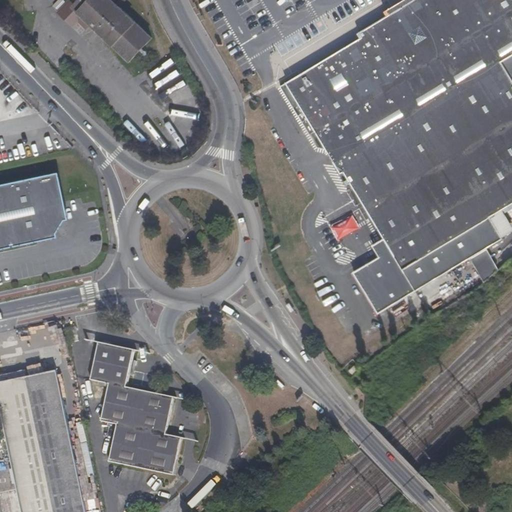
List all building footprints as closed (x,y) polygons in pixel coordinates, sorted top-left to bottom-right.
[(154,37),(121,7),(127,0),(79,0),(80,0),(75,5),(70,1),(59,12),(75,26),(80,21),(86,28),(92,23),(132,61),(154,37)] [(329,150),(333,158),(342,174),(345,172),(350,179),(344,182),(346,187),(352,183),(386,239),(374,246),(382,260),(357,275),(380,314),(504,239),(492,218),(511,205),(511,0),(408,0),(393,9),(391,9),(387,12),(390,15),(361,32),(363,37),(318,65),(282,87),(318,148),(329,150)] [(53,174),(0,185),(0,248),(52,239),(63,219),(53,174)] [(76,339),(74,330),(65,331),(67,342),(76,339)] [(123,389),(130,352),(99,346),(92,384),(107,386),(101,423),(115,425),(109,462),(172,474),(179,438),(165,435),(172,398),(123,389)] [(87,511),(59,373),(0,385),(0,405),(22,511),(87,511)]
